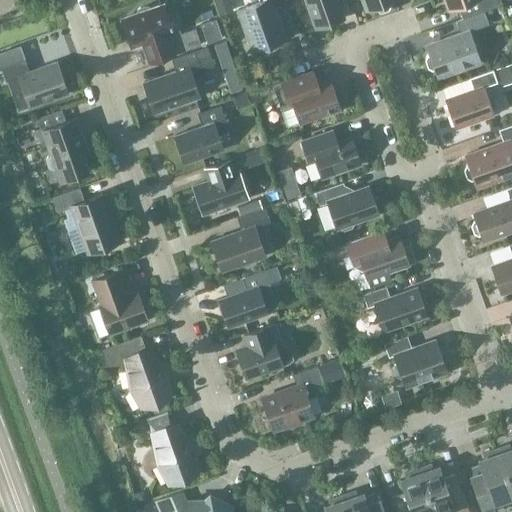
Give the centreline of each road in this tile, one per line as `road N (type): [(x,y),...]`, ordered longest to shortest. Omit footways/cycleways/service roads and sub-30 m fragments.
road 1 (residential): [(69,0),(236,452),(281,472),(494,397)]
road 2 (residential): [(417,179),(403,174),(381,139),(354,44),(377,33),(386,38),(420,127),(425,165)]
road 3 (residential): [(494,397),(417,179)]
